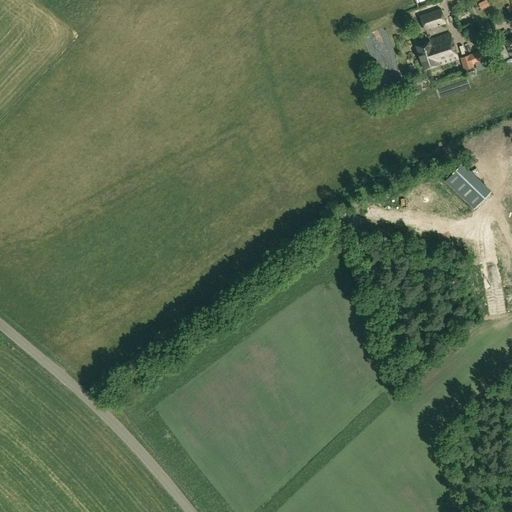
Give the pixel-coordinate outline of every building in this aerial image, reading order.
[(481,4),(483,9),(493,6),(491,0),(481,4)] [(421,15),(425,29),(446,22),(441,9),(421,15)] [(463,27),(467,37),(476,33),(472,23),(463,27)] [(426,68),(458,58),(450,33),(418,43),(426,68)] [(493,47),(460,58),(465,71),(475,67),(474,64),(496,57),(493,47)] [(492,188),(463,161),(445,180),(474,207),(492,188)] [(511,185),(499,199),(511,210),(511,185)] [(459,236),(461,223),(454,222),(452,235),(459,236)] [(507,314),(498,248),(485,249),(495,316),(507,314)]
